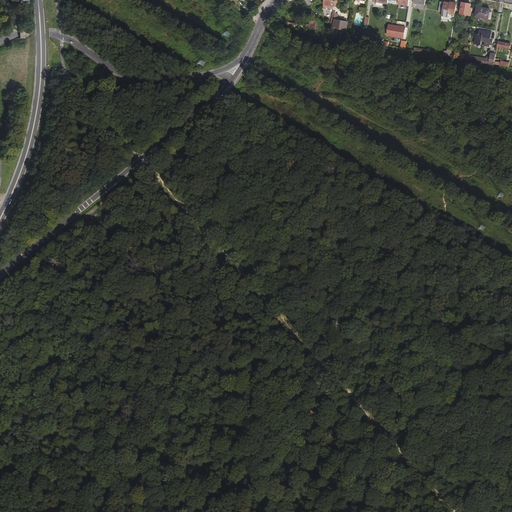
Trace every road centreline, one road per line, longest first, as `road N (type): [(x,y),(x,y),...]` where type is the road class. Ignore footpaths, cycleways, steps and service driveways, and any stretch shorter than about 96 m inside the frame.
road 1 (track): [(454,511),(148,167)]
road 2 (secondary): [(0,276),(230,86)]
road 3 (secondary): [(220,70),(147,80),(61,35),(19,33),(0,42)]
road 4 (primary): [(0,218),(36,110),(36,0)]
